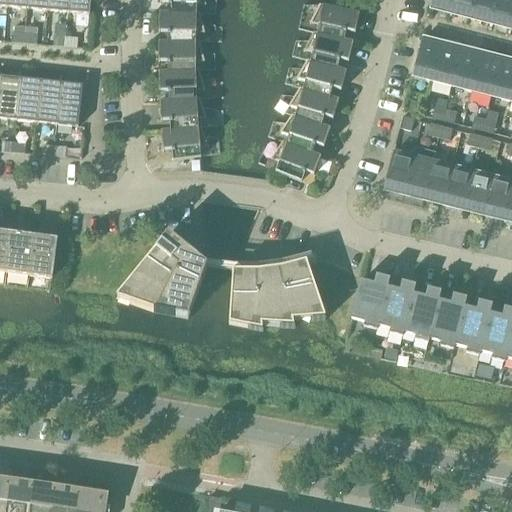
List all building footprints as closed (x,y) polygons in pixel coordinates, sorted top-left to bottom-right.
[(7,0),(7,8),(27,10),(28,0),(7,0)] [(28,0),(27,10),(48,12),(48,0),(28,0)] [(48,0),(48,12),(68,14),(69,0),(48,0)] [(69,0),(68,14),(89,16),(90,0),(69,0)] [(169,5),(168,14),(168,15),(196,15),(197,7),(204,7),(205,7),(204,0),(159,0),(159,4),(169,5)] [(431,0),(429,9),(449,14),(452,0),(431,0)] [(452,0),(449,14),(469,19),(473,0),(452,0)] [(494,0),(473,0),(469,19),(489,24),(494,0)] [(511,13),(511,0),(494,0),(489,24),(508,29),(511,13)] [(344,42),(346,33),(355,34),(359,15),(329,8),(320,7),(319,6),(309,25),(311,25),(318,27),(316,35),(316,36),(344,42)] [(168,15),(168,14),(159,14),(158,34),(167,34),(167,43),(167,44),(195,44),(195,43),(196,35),(203,35),(204,35),(199,15),(198,15),(196,15),(168,15)] [(13,44),(24,45),(25,35),(14,34),(13,44)] [(337,71),(337,70),(339,61),(348,63),(353,44),(344,42),(316,36),(316,35),(314,35),(313,34),(303,52),(304,53),(312,55),(310,63),(337,71)] [(36,36),(25,35),(24,45),(35,46),(36,36)] [(53,48),(65,48),(66,39),(54,38),(53,48)] [(77,39),(66,39),(65,48),(76,49),(77,39)] [(412,78),(432,83),(441,45),(421,40),(412,78)] [(167,44),(167,43),(158,43),(158,64),(167,64),(167,73),(195,73),(195,72),(195,64),(203,64),(204,63),(199,43),(197,43),(195,43),(195,44),(167,44)] [(461,50),(441,45),(432,83),(451,88),(461,50)] [(481,55),(461,50),(451,88),(471,93),(481,55)] [(500,60),(481,55),(471,93),(491,98),(500,60)] [(511,98),(511,63),(500,60),(491,98),(511,103),(511,98)] [(329,99),(332,90),(341,92),(346,73),(337,70),(337,71),(310,63),(308,62),(307,62),(296,80),(297,81),(305,82),(303,90),(302,91),(329,99)] [(167,73),(158,73),(158,93),(168,93),(168,102),(168,103),(196,101),(196,100),(196,92),(203,92),(205,92),(199,72),(197,72),(195,72),(195,73),(167,73)] [(10,79),(0,78),(0,79),(0,120),(16,122),(20,80),(16,80),(16,78),(10,77),(10,79)] [(20,80),(16,122),(36,124),(41,82),(36,82),(37,80),(30,80),(30,81),(20,80)] [(51,83),(41,82),(36,124),(57,126),(61,84),(57,84),(57,82),(51,82),(51,83)] [(78,128),(82,87),(77,86),(77,85),(71,84),(71,85),(61,84),(57,126),(78,128)] [(321,127),(324,118),(332,121),(338,101),(329,99),(302,91),(303,90),(300,90),(299,89),(288,107),(289,108),(297,110),(294,118),(321,127)] [(168,103),(168,102),(159,103),(160,123),(169,122),(170,132),(198,130),(198,129),(197,121),(205,120),(206,120),(199,100),(198,100),(196,100),(196,101),(168,103)] [(415,116),(418,105),(406,102),(403,113),(415,116)] [(443,123),(445,112),(434,109),(432,120),(443,123)] [(456,114),(445,112),(443,123),(453,126),(456,114)] [(294,118),(292,117),(291,116),(280,134),(281,135),(288,137),(285,145),(285,146),(311,155),(312,155),(315,146),(323,149),(330,130),(321,127),(294,118)] [(411,133),(414,122),(402,118),(399,130),(411,133)] [(471,130),(482,133),(485,122),(474,119),(471,130)] [(496,124),(485,122),(482,133),(493,136),(496,124)] [(427,137),(438,140),(441,128),(430,126),(427,137)] [(170,132),(160,132),(162,153),(172,152),(172,162),(200,159),(200,149),(207,149),(208,148),(201,128),(200,129),(198,129),(198,130),(170,132)] [(452,131),(441,128),(438,140),(449,142),(452,131)] [(467,147),(478,150),(481,138),(470,136),(467,147)] [(492,141),(481,138),(478,150),(489,152),(492,141)] [(13,155),(14,145),(2,144),(1,154),(13,155)] [(285,146),(285,145),(283,144),(282,144),(270,161),(271,161),(278,164),(275,173),(301,184),(305,174),(313,177),(320,158),(312,155),(311,155),(285,146)] [(395,144),(383,191),(403,196),(415,149),(395,144)] [(24,146),(14,145),(13,155),(24,155),(24,146)] [(42,157),(53,158),(54,148),(43,147),(42,157)] [(65,149),(54,148),(53,158),(64,159),(65,149)] [(435,154),(415,149),(403,196),(423,201),(432,163),(433,163),(435,154)] [(452,168),(433,163),(432,163),(423,201),(442,206),(452,168)] [(472,173),(452,168),(442,206),(462,211),(472,173)] [(492,178),(472,173),(462,211),(482,216),(492,178)] [(511,183),(492,178),(482,216),(502,221),(511,183)] [(511,183),(502,221),(511,223),(511,179),(511,183)] [(323,188),(315,185),(313,192),(320,195),(323,188)] [(0,273),(6,274),(11,234),(10,234),(10,232),(3,231),(2,233),(0,232),(0,273)] [(6,274),(28,277),(34,237),(33,237),(33,236),(25,234),(25,236),(11,234),(6,274)] [(168,236),(116,300),(131,305),(155,314),(188,320),(193,305),(206,268),(217,270),(232,272),(230,305),(228,325),(262,332),(262,326),(294,328),(292,322),(325,319),(320,305),(307,268),(317,265),(316,261),(313,254),(308,255),(304,256),(280,263),(257,266),(233,266),(232,267),(219,265),(207,263),(194,259),(186,256),(188,252),(168,236)] [(48,239),(34,237),(28,277),(52,280),(57,240),(55,240),(55,239),(48,238),(48,239)] [(373,286),(360,283),(350,320),(364,324),(363,328),(376,331),(377,327),(382,305),(386,289),(387,289),(389,281),(376,278),(373,286)] [(399,292),(387,289),(386,289),(382,305),(377,327),(389,330),(388,334),(402,338),(403,334),(402,333),(410,305),(412,296),(413,296),(415,288),(401,284),(399,292)] [(402,333),(403,334),(415,337),(414,341),(428,344),(429,340),(428,340),(437,305),(437,302),(438,302),(440,294),(427,290),(425,299),(413,296),(412,296),(410,305),(402,333)] [(449,305),(438,302),(437,302),(437,305),(428,340),(429,340),(441,343),(440,347),(453,350),(454,346),(453,346),(463,309),(464,309),(466,300),(452,297),(450,305),(449,305)] [(479,357),(480,353),(479,353),(489,315),(490,315),(492,307),(478,303),(476,312),(464,309),(463,309),(453,346),(454,346),(466,349),(465,353),(479,357)] [(504,363),(506,359),(505,359),(511,330),(511,312),(503,310),(501,318),(490,315),(489,315),(479,353),(480,353),(492,356),(491,360),(504,363)] [(0,511),(5,511),(10,481),(0,479),(0,511)] [(29,511),(33,485),(10,481),(5,511),(29,511)] [(29,511),(53,511),(57,488),(33,485),(29,511)] [(53,511),(76,511),(80,492),(57,488),(53,511)] [(104,495),(80,492),(76,511),(109,511),(110,507),(102,506),(104,495)] [(249,511),(251,506),(236,503),(236,504),(240,505),(238,511),(219,511),(222,501),(209,498),(206,511),(249,511)]
